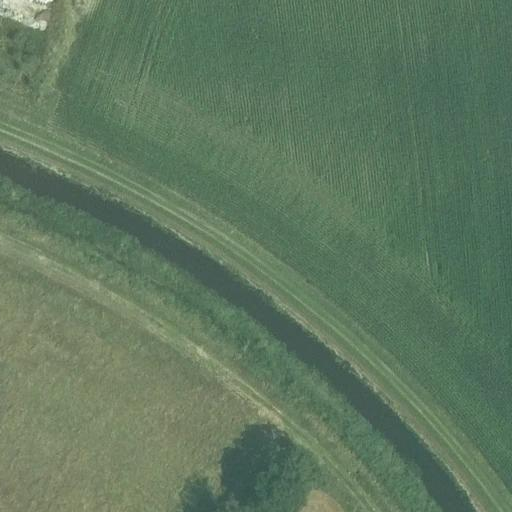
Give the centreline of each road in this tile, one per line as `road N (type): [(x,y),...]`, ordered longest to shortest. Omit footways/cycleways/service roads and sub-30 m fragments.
road 1 (track): [(0,135),(245,272),(339,342),(409,408),(488,511)]
road 2 (track): [(0,232),(197,349),(274,407),(381,511)]
